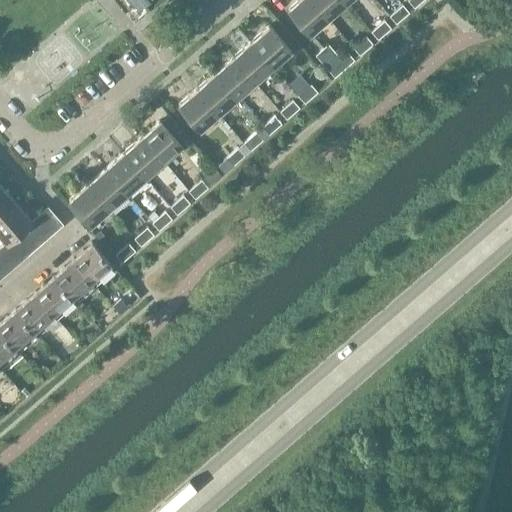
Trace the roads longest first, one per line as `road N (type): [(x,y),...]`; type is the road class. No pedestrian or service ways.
road 1 (secondary): [(511,209),(164,511)]
road 2 (secondary): [(205,511),(511,247)]
road 3 (residential): [(50,163),(233,0)]
road 4 (residential): [(0,292),(75,222),(54,190),(50,163)]
